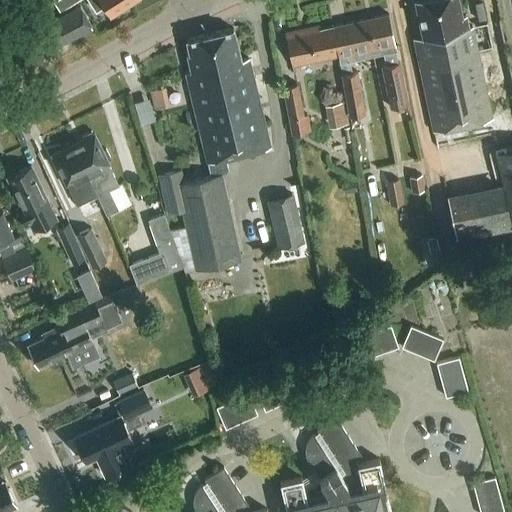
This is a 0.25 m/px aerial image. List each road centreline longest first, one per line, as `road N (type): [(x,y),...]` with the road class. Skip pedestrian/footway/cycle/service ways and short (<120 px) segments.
road 1 (unclassified): [(0,116),(201,14)]
road 2 (residential): [(63,511),(0,371)]
